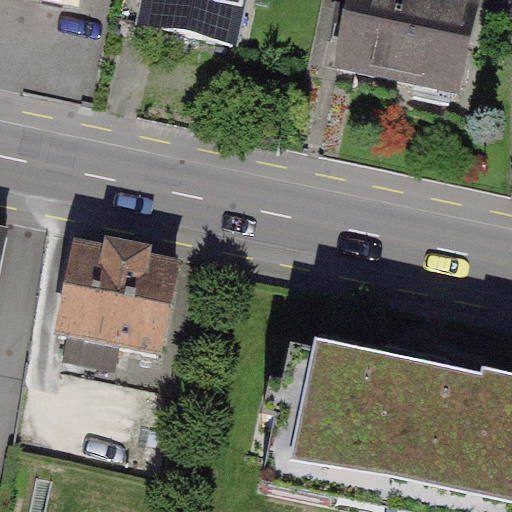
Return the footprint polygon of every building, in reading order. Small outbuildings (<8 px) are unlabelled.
[(4,0),(74,15),(77,0),(4,0)] [(260,0),(141,0),(132,48),(246,71),(260,0)] [(478,0),(340,0),(321,90),(453,118),(478,0)] [(0,286),(9,245),(0,243),(0,286)] [(189,277),(85,256),(61,376),(164,397),(189,277)] [(511,511),(511,418),(296,374),(271,495),(353,511),(511,511)]
